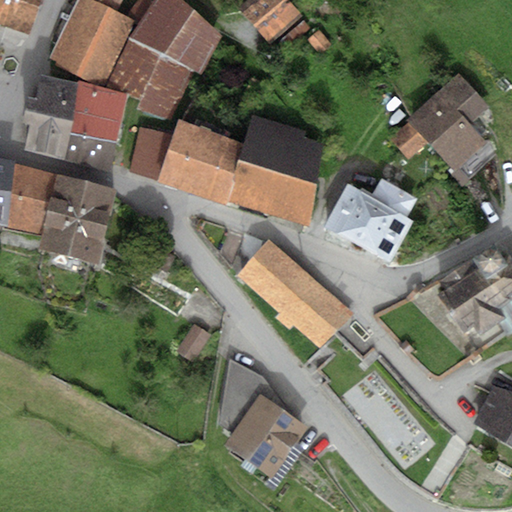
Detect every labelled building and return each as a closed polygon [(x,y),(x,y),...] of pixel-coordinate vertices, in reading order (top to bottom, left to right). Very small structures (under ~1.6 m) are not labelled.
[(41,0),(0,0),(0,24),(29,35),(41,0)] [(122,0),(79,0),(50,59),(56,62),(54,65),(104,87),(136,21),(117,11),(122,0)] [(142,21),(154,2),(152,0),(138,0),(129,13),(142,21)] [(223,38),(179,0),(155,0),(154,2),(142,21),(131,38),(195,70),(201,74),(223,38)] [(288,0),(246,0),(237,8),(269,44),(302,15),(288,0)] [(331,45),(319,30),(308,40),(319,54),(331,45)] [(195,70),(131,38),(108,86),(141,99),(137,110),(170,120),(195,70)] [(459,73),(407,120),(408,122),(428,143),(454,172),(487,143),(471,125),(490,107),(459,73)] [(78,82),(40,74),(35,98),(28,96),(22,123),(30,125),(24,149),(65,158),(71,133),(78,82)] [(261,81),(252,78),(247,93),(257,96),(261,81)] [(78,82),(71,133),(117,142),(127,96),(78,82)] [(252,116),(243,143),(228,201),(310,226),(323,145),(306,138),(306,131),(252,116)] [(173,134),(140,126),(129,172),(227,206),(228,201),(243,143),(179,119),(173,134)] [(428,143),(408,122),(390,139),(409,160),(428,143)] [(117,142),(71,133),(65,158),(110,172),(117,142)] [(15,160),(0,157),(0,225),(7,226),(15,164),(15,160)] [(57,174),(15,164),(7,226),(41,236),(57,174)] [(346,178),(319,228),(394,269),(422,220),(415,216),(425,198),(379,173),(369,191),(346,178)] [(118,189),(57,174),(41,236),(38,249),(53,253),(51,261),(66,265),(68,257),(99,264),(118,189)] [(352,313),(269,239),(237,275),(319,349),(352,313)] [(446,289),(437,295),(469,342),(478,336),(479,338),(499,325),(506,335),(508,339),(511,335),(511,258),(509,254),(504,257),(496,245),(441,281),(446,289)] [(169,274),(177,259),(161,251),(154,267),(169,274)] [(211,336),(194,324),(175,352),(192,363),(211,336)] [(218,426),(232,433),(267,382),(264,377),(229,359),(218,426)] [(232,433),(224,445),(272,479),(309,428),(288,413),(290,409),(267,382),(232,433)] [(511,391),(494,386),(475,424),(511,445),(511,391)]
